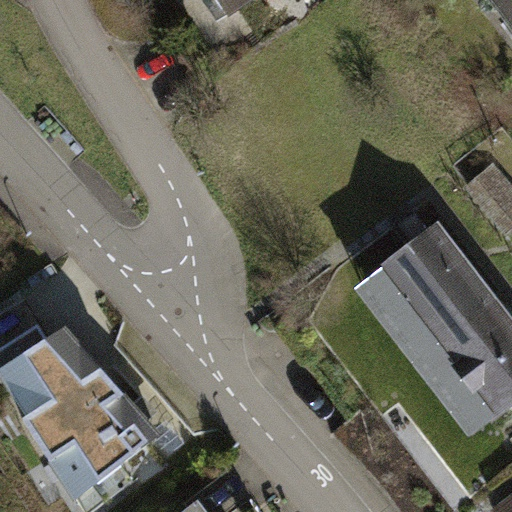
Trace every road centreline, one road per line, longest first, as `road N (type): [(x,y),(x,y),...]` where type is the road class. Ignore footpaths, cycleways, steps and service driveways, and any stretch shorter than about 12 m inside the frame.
road 1 (residential): [(62,0),(200,228),(182,326)]
road 2 (residential): [(182,326),(0,143)]
road 3 (residential): [(354,511),(182,326)]
